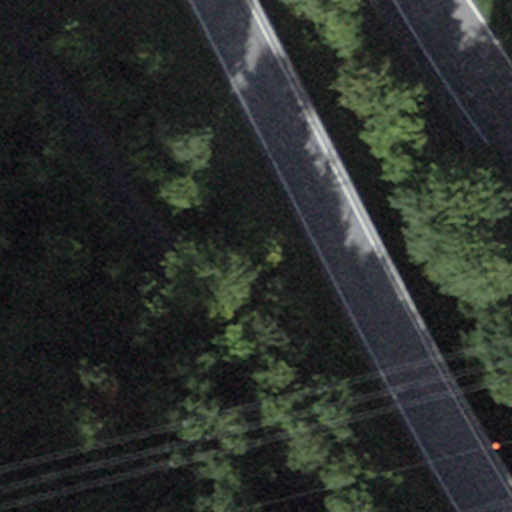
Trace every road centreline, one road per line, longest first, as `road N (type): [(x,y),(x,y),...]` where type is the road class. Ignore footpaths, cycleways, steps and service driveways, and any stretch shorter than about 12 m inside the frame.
road 1 (track): [(310,511),(1,0)]
road 2 (tertiary): [(218,0),(434,421),(494,511)]
road 3 (tertiary): [(511,119),(431,0)]
